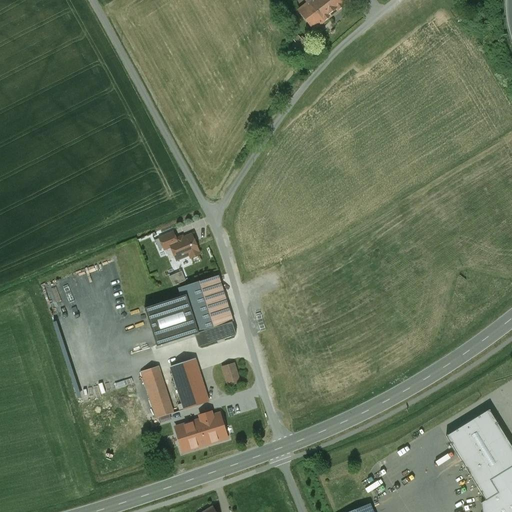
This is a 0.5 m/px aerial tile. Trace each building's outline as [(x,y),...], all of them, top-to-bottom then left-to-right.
[(336,12),(326,0),(310,0),(307,3),(297,10),(313,31),(336,12)] [(326,0),(336,12),(350,2),(348,0),(326,0)] [(169,244),(176,241),(172,233),(159,238),(164,250),(171,247),(169,244)] [(176,241),(169,244),(171,247),(176,261),(189,255),(190,258),(198,255),(197,252),(198,251),(191,235),(176,241)] [(174,286),(186,281),(182,272),(170,277),(174,286)] [(217,278),(180,289),(183,296),(194,335),(199,348),(236,336),(232,322),(231,322),(217,278)] [(194,335),(183,296),(145,309),(157,347),(194,335)] [(208,402),(194,360),(170,367),(184,409),(208,402)] [(235,363),(222,367),(228,387),(241,383),(235,363)] [(157,367),(141,372),(156,418),(172,413),(157,367)] [(511,511),(511,448),(488,410),(445,436),(485,500),(480,503),(481,511),(511,511)] [(176,427),(175,427),(183,451),(227,437),(227,439),(244,433),(237,411),(212,419),(210,411),(199,415),(201,420),(176,428),(176,427)]
